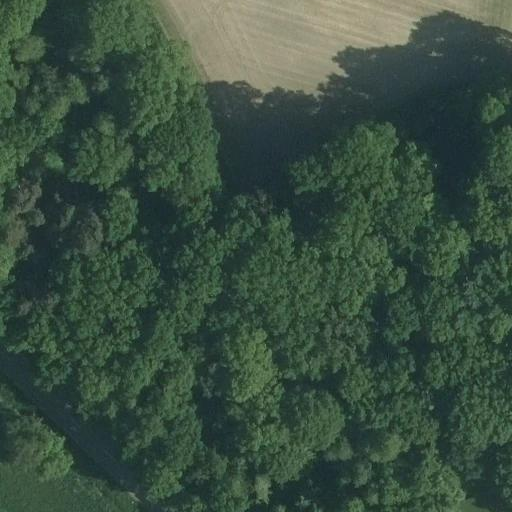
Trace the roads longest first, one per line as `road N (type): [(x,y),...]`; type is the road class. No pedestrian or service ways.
road 1 (track): [(439,511),(511,167)]
road 2 (tertiary): [(165,511),(0,351)]
